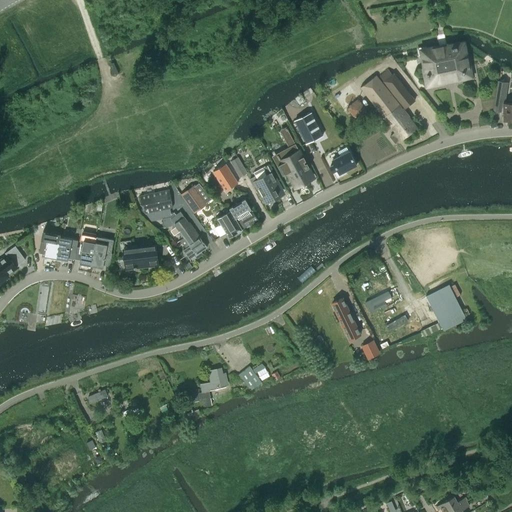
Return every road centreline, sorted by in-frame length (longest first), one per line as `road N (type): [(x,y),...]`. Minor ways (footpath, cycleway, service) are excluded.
road 1 (residential): [(0,306),(50,274),(134,295),(159,290),(397,160),(445,140),(511,130)]
road 2 (unclassified): [(0,409),(39,388),(251,326),(395,230),(446,217),(511,217)]
